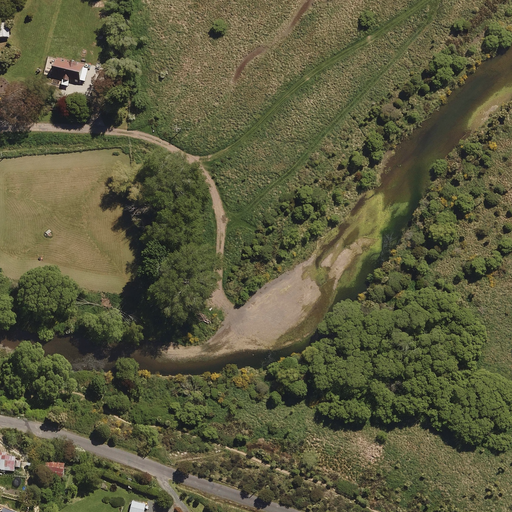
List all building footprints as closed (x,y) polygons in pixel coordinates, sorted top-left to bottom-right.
[(9,23),(0,23),(0,36),(10,36),(9,23)] [(84,64),(59,58),(54,77),(78,84),(84,64)] [(0,470),(14,471),(14,467),(20,467),(20,461),(14,461),(14,458),(5,458),(5,453),(0,453),(0,470)] [(65,464),(45,462),(43,478),(63,480),(65,464)] [(143,511),(146,502),(131,498),(127,511),(143,511)]
